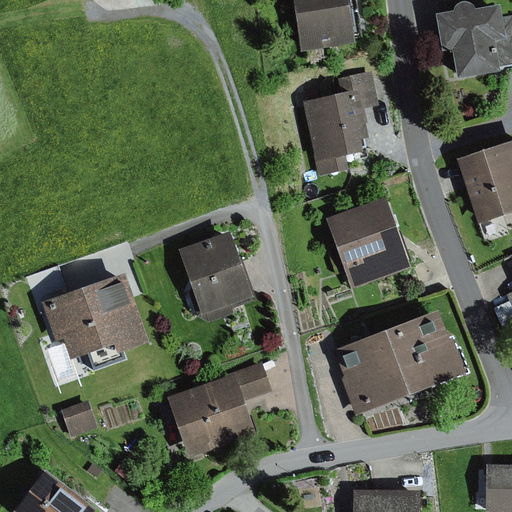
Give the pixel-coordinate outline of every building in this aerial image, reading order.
[(352,0),(299,0),(306,46),(359,39),(352,0)] [(500,1),(450,8),(459,74),(511,66),(511,13),(502,15),(500,1)] [(346,92),(309,100),(325,172),(379,161),(368,111),(386,107),(378,68),(342,75),(346,92)] [(511,143),(469,157),(488,218),(511,210),(511,143)] [(390,197),(335,218),(361,288),(416,268),(390,197)] [(235,228),(182,246),(206,312),(258,294),(235,228)] [(130,270),(51,298),(74,362),(153,333),(130,270)] [(449,309),(343,348),(365,409),(471,371),(449,309)] [(263,362),(172,397),(193,451),(259,426),(251,405),(276,396),(263,362)] [(93,396),(68,405),(79,434),(103,425),(93,396)] [(511,462),(491,461),(489,509),(511,510),(511,462)] [(93,511),(97,508),(48,471),(17,511),(18,511),(93,511)] [(426,511),(427,488),(359,485),(358,511),(426,511)]
